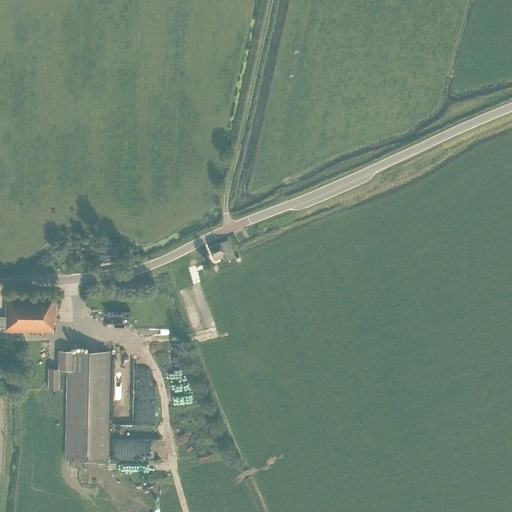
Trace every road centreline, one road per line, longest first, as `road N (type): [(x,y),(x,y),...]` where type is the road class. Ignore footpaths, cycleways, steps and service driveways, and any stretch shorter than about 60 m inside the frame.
road 1 (tertiary): [(0,281),(132,272),(511,107)]
road 2 (track): [(228,226),(226,190),(270,0)]
